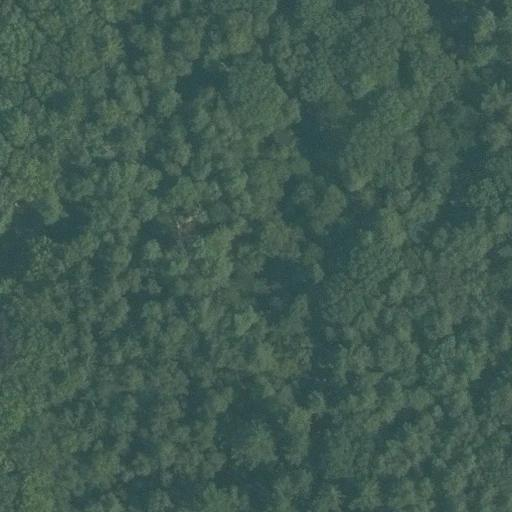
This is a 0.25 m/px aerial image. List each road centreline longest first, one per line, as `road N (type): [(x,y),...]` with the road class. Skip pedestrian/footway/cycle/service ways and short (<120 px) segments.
road 1 (track): [(134,0),(25,249)]
road 2 (track): [(25,249),(16,511)]
